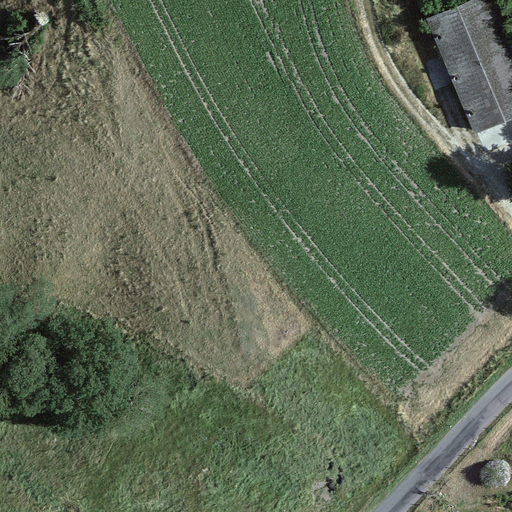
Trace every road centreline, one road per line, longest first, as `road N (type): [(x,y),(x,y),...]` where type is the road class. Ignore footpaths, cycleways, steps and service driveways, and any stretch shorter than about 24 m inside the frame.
road 1 (track): [(365,0),(395,77),(511,208)]
road 2 (tertiary): [(389,511),(511,385)]
